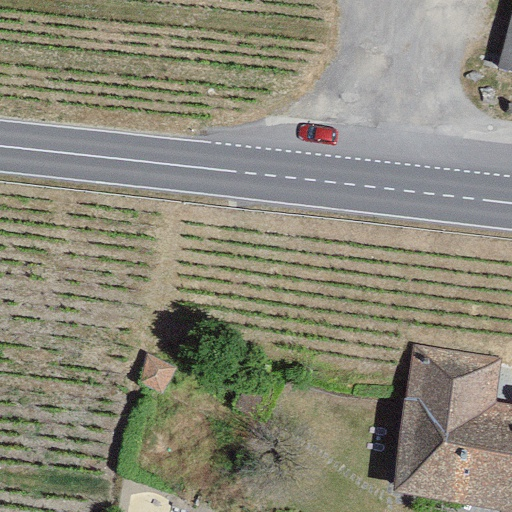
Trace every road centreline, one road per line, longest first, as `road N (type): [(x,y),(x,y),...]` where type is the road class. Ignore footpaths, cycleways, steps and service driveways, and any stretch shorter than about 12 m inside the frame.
road 1 (secondary): [(0,147),(511,204)]
road 2 (track): [(342,0),(351,185)]
